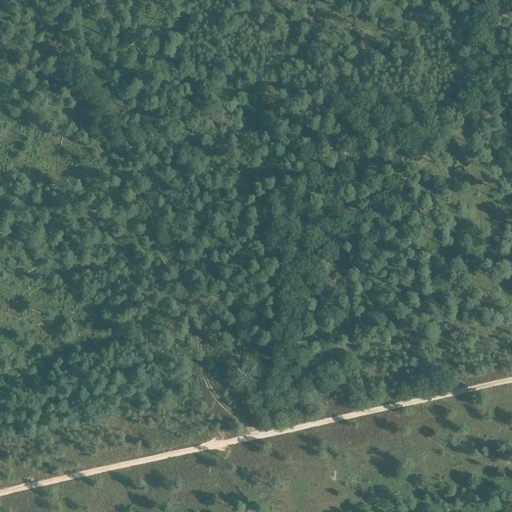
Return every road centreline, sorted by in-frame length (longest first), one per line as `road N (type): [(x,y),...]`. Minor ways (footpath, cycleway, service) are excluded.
road 1 (track): [(511,380),(0,493)]
road 2 (track): [(257,436),(208,386),(198,325),(31,0)]
